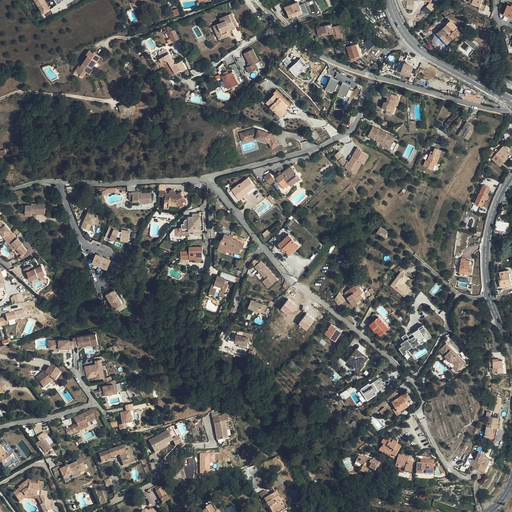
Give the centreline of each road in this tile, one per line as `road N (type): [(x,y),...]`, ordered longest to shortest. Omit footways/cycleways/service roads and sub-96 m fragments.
road 1 (residential): [(488,295),(456,297),(427,361),(409,378),(295,283),(208,177)]
road 2 (residential): [(0,192),(40,182),(208,177)]
road 3 (residential): [(208,177),(349,132),(375,77)]
road 4 (secondary): [(388,0),(413,45),(494,92)]
road 5 (residential): [(375,77),(315,53),(257,0)]
road 6 (residential): [(511,111),(375,77)]
road 7 (residential): [(231,0),(102,44)]
road 8 (tertiary): [(511,173),(487,234),(488,295)]
